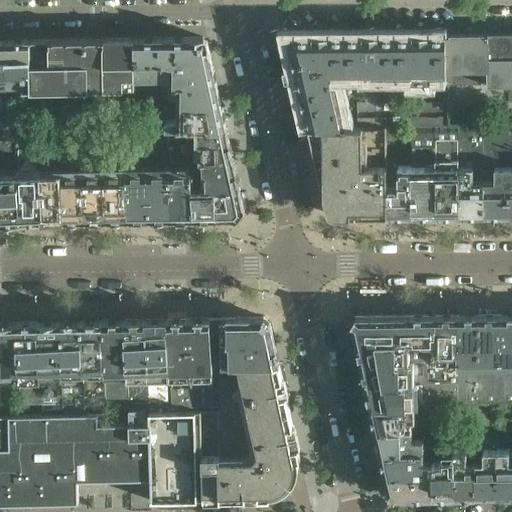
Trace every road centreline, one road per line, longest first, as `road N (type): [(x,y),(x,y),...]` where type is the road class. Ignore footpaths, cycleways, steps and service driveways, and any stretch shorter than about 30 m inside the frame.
road 1 (residential): [(0,268),(298,263)]
road 2 (residential): [(240,7),(511,1)]
road 3 (residential): [(298,263),(240,7)]
road 4 (residential): [(353,511),(298,263)]
road 5 (residential): [(0,13),(240,7)]
road 6 (residential): [(298,263),(511,262)]
